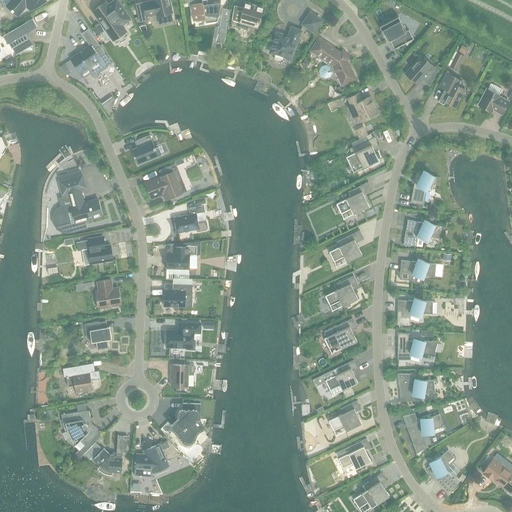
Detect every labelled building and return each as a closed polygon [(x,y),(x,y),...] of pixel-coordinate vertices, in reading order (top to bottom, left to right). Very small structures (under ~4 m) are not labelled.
[(10,0),(6,5),(18,15),(26,6),(31,10),(46,1),(44,0),(10,0)] [(101,24),(105,29),(105,30),(113,41),(114,40),(116,43),(119,41),(120,43),(126,39),(124,37),(127,35),(121,25),(130,19),(124,11),(116,0),(114,0),(108,5),(105,2),(92,11),(101,24)] [(147,13),(138,15),(139,22),(148,20),(147,16),(156,14),(156,16),(165,14),(166,18),(173,17),(172,13),(169,0),(152,0),(153,1),(145,2),(147,13)] [(188,0),(189,4),(191,4),(193,21),(205,19),(205,23),(217,21),(220,0),(188,0)] [(234,5),(231,20),(241,23),(240,26),(242,28),(246,30),(249,28),(249,25),(258,27),(263,7),(245,2),(243,8),(234,5)] [(218,28),(215,42),(223,44),(225,34),(229,10),(222,9),(219,28),(218,28)] [(310,13),(303,24),(313,31),(321,20),(310,13)] [(379,26),(387,41),(390,40),(394,49),(413,39),(408,29),(406,31),(398,16),(390,20),(389,18),(380,23),(381,25),(379,26)] [(32,19),(3,36),(7,43),(9,42),(16,54),(32,45),(27,37),(26,37),(24,33),(37,26),(32,19)] [(99,24),(93,28),(97,35),(105,30),(105,29),(101,24),(100,24),(99,24)] [(272,45),(270,52),(275,54),(274,56),(274,59),(275,61),(277,62),(280,63),(282,62),(284,60),(285,58),(290,60),(300,31),(291,28),(288,37),(284,36),(283,34),(280,33),(279,34),(277,33),(275,39),(274,39),(272,45)] [(90,45),(70,58),(80,73),(87,68),(91,73),(91,75),(92,76),(94,77),(96,78),(98,76),(99,74),(99,72),(105,68),(112,64),(99,45),(88,29),(82,33),(90,45)] [(355,79),(346,58),(342,54),(319,38),(310,50),(324,59),(327,62),(327,64),(321,65),(319,71),(320,76),(325,78),(330,77),(333,71),(335,70),(342,85),(355,79)] [(461,45),(458,51),(464,54),(467,48),(461,45)] [(457,52),(450,66),(457,70),(464,56),(457,52)] [(420,55),(405,73),(417,84),(421,79),(423,81),(426,78),(431,82),(438,71),(420,55)] [(5,61),(5,63),(7,68),(16,62),(13,56),(5,61)] [(455,107),(464,89),(459,86),(462,81),(446,73),(439,86),(444,89),(438,101),(443,104),(445,101),(455,107)] [(107,95),(117,90),(114,82),(103,87),(107,95)] [(363,86),(365,92),(375,89),(373,84),(363,86)] [(487,89),(478,105),(491,112),(493,109),(502,114),(509,102),(499,97),(500,96),(498,95),(502,90),(491,84),(488,89),(487,89)] [(361,101),(357,94),(348,98),(351,105),(348,107),(353,117),(359,114),(362,121),(378,113),(370,96),(361,101)] [(112,96),(101,103),(107,112),(109,114),(111,110),(115,100),(112,96)] [(360,139),(368,135),(364,126),(355,130),(360,139)] [(133,155),(137,164),(161,155),(157,147),(155,148),(150,135),(136,140),(139,146),(132,149),(134,155),(133,155)] [(378,145),(374,136),(349,149),(351,154),(346,157),(350,167),(351,166),(360,162),(363,167),(378,160),(373,148),(378,145)] [(161,176),(145,183),(151,199),(163,194),(165,200),(181,193),(176,181),(181,179),(177,169),(172,171),(169,162),(158,167),(161,176)] [(416,173),(410,203),(423,205),(426,190),(427,187),(436,189),(438,177),(433,176),(423,171),(422,174),(416,173)] [(75,223),(102,215),(97,199),(83,203),(79,190),(86,188),(82,175),(59,182),(63,195),(69,193),(73,206),(71,207),(75,223)] [(368,182),(364,183),(348,191),(350,197),(336,204),(341,214),(341,213),(350,208),(353,214),(369,207),(363,195),(372,191),(368,182)] [(331,196),(328,198),(330,202),(337,199),(334,194),(330,196),(331,196)] [(189,214),(174,217),(177,233),(197,229),(197,231),(206,230),(208,227),(207,222),(205,220),(203,212),(202,206),(188,208),(189,214)] [(407,220),(403,245),(416,246),(418,235),(427,239),(428,236),(440,238),(442,226),(434,225),(424,220),(423,223),(407,220)] [(364,239),(359,230),(337,241),(339,246),(329,252),(334,262),(334,261),(343,256),(346,262),(361,255),(356,243),(364,239)] [(96,239),(76,242),(78,251),(90,249),(92,264),(113,260),(110,245),(97,247),(96,239)] [(189,247),(173,247),(173,253),(167,253),(166,268),(189,269),(189,267),(195,268),(196,247),(189,247)] [(51,263),(59,262),(58,249),(46,250),(47,254),(50,254),(51,263)] [(401,260),(399,279),(412,280),(413,274),(422,278),(423,275),(435,276),(436,264),(427,263),(417,259),(416,262),(401,260)] [(357,284),(353,275),(337,283),(339,289),(325,295),(330,305),(339,300),(342,306),(357,299),(352,287),(357,284)] [(110,279),(97,281),(99,291),(95,292),(98,308),(105,307),(107,308),(110,307),(112,305),(121,304),(118,288),(112,289),(111,286),(111,285),(110,279)] [(164,290),(164,306),(184,307),(192,307),(192,295),(192,284),(172,284),(172,290),(164,290)] [(398,300),(397,325),(410,325),(410,313),(420,316),(421,313),(433,314),(433,301),(424,301),(414,298),(413,301),(398,300)] [(301,321),(307,319),(304,312),(298,315),(301,321)] [(356,327),(352,318),(324,331),(327,337),(324,338),(329,348),(329,347),(338,343),(341,349),(357,341),(351,330),(356,327)] [(91,341),(95,341),(96,349),(109,347),(108,339),(111,338),(109,327),(100,328),(99,322),(84,324),(87,338),(91,341)] [(166,330),(166,347),(186,348),(187,349),(191,349),(194,346),(194,342),(193,341),(193,333),(200,333),(200,323),(178,323),(178,330),(166,330)] [(397,333),(397,360),(410,360),(410,353),(420,356),(421,353),(435,353),(434,353),(437,342),(438,342),(438,341),(424,341),(414,338),(413,341),(409,341),(409,334),(397,333)] [(337,368),(313,379),(316,386),(326,381),(330,390),(330,389),(339,385),(342,391),(346,398),(354,394),(350,387),(358,383),(352,371),(357,369),(353,360),(337,368)] [(171,374),(171,386),(188,387),(188,375),(194,375),(194,366),(188,366),(188,365),(171,364),(170,374),(171,374)] [(81,365),(63,368),(64,377),(66,376),(68,386),(74,385),(76,392),(93,390),(91,380),(100,378),(99,371),(82,373),(81,365)] [(51,400),(52,373),(42,372),(41,400),(51,400)] [(397,373),(400,402),(413,400),(413,394),(423,396),(423,393),(435,392),(434,379),(425,380),(414,379),(414,381),(411,382),(411,373),(397,373)] [(361,409),(357,400),(340,408),(343,414),(329,420),(333,430),(334,430),(343,425),(346,431),(361,423),(355,412),(361,409)] [(175,422),(172,425),(183,437),(185,440),(188,436),(198,427),(195,424),(200,419),(201,403),(183,403),(182,410),(181,410),(181,411),(180,412),(180,413),(180,414),(181,415),(175,422)] [(54,409),(45,410),(47,418),(55,417),(54,409)] [(89,410),(61,414),(63,423),(65,423),(67,430),(71,438),(76,443),(74,445),(79,449),(74,454),(79,458),(102,435),(99,432),(99,431),(94,425),(92,427),(90,425),(89,422),(88,419),(90,419),(89,410)] [(406,426),(413,444),(416,453),(427,446),(425,439),(423,434),(433,433),(432,430),(444,425),(439,414),(431,417),(420,418),(421,421),(418,422),(415,414),(402,416),(406,426)] [(165,427),(172,424),(167,415),(160,418),(165,427)] [(99,466),(100,466),(102,467),(104,469),(106,470),(108,471),(110,471),(112,471),(112,472),(121,473),(122,457),(121,457),(122,452),(126,452),(127,436),(117,435),(116,457),(114,456),(114,455),(113,455),(113,454),(112,454),(111,454),(110,455),(104,448),(92,460),(99,466)] [(350,446),(335,453),(338,458),(343,468),(343,467),(352,463),(355,469),(370,461),(365,449),(370,447),(366,438),(350,446)] [(136,454),(135,469),(152,470),(153,472),(162,468),(167,462),(162,450),(170,446),(168,441),(159,445),(159,444),(151,447),(145,455),(136,454)] [(94,445),(90,449),(94,454),(99,449),(94,445)] [(426,469),(447,492),(457,484),(446,471),(445,469),(456,459),(448,449),(439,457),(429,462),(431,465),(426,469)] [(493,479),(511,492),(511,490),(511,469),(509,471),(493,459),(483,472),(484,472),(483,473),(493,480),(493,479)] [(387,481),(381,473),(363,485),(366,490),(353,499),(359,508),(359,507),(368,502),(371,507),(389,495),(382,484),(387,481)] [(477,477),(483,487),(489,483),(483,473),(477,477)]
